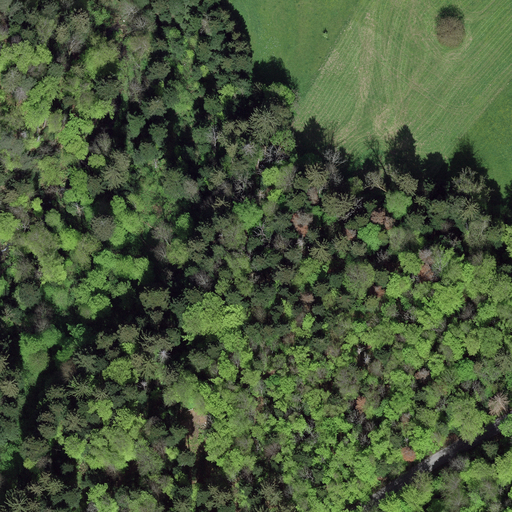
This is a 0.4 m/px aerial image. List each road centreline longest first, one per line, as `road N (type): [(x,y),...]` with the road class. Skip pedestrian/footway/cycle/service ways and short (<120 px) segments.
road 1 (tertiary): [(361,511),(511,417)]
road 2 (track): [(272,100),(306,72),(347,0)]
